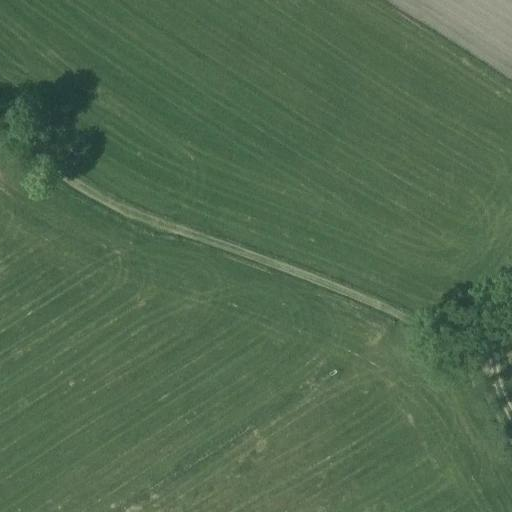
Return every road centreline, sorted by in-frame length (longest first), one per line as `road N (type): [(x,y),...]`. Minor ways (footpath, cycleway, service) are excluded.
road 1 (track): [(0,112),(75,181),(113,204),(381,306),(490,360)]
road 2 (track): [(511,302),(495,325),(490,360),(511,413)]
